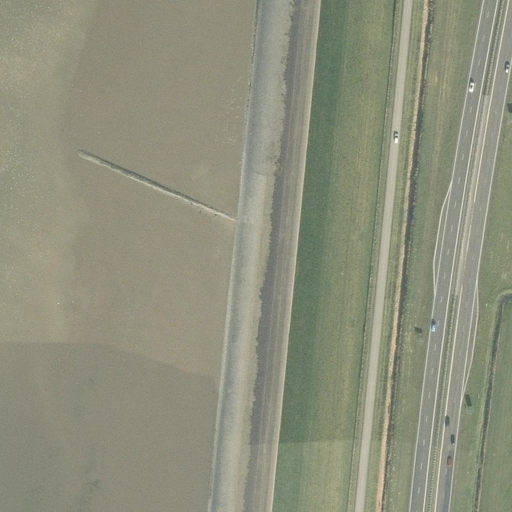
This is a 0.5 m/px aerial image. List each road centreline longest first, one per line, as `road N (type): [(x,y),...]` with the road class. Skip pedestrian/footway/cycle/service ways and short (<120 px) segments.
road 1 (trunk): [(490,0),(446,259),(416,511)]
road 2 (unclassified): [(355,511),(404,0)]
road 3 (trunk): [(446,511),(471,271),(511,39)]
